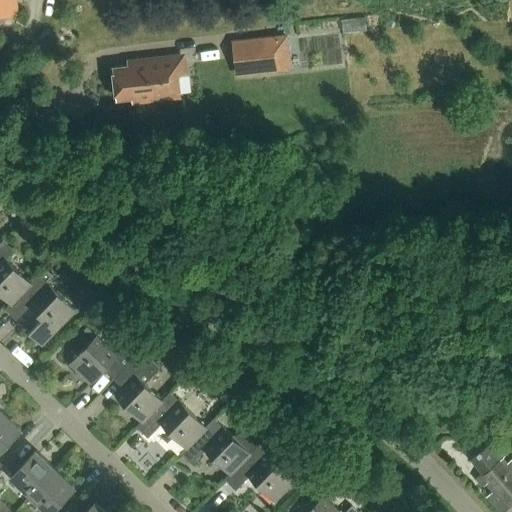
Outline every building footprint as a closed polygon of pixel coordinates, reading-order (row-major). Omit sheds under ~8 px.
[(0,0),(0,16),(16,15),(14,0),(0,0)] [(286,36),(231,43),(235,79),(290,72),(286,36)] [(134,67),(109,69),(112,103),(128,102),(129,108),(178,102),(176,76),(183,76),(182,56),(133,61),(134,67)] [(0,290),(11,301),(30,282),(6,259),(14,250),(3,238),(0,241),(0,290)] [(75,309),(38,274),(30,282),(11,301),(6,307),(16,318),(30,304),(42,316),(42,317),(29,331),(41,343),(75,309)] [(102,300),(83,282),(73,293),(92,311),(102,300)] [(169,340),(158,330),(149,340),(155,346),(164,345),(169,340)] [(114,377),(135,356),(140,350),(142,348),(128,335),(112,351),(96,335),(70,362),(91,382),(105,368),(114,377)] [(143,420),(162,400),(144,382),(158,367),(140,350),(135,356),(114,377),(125,388),(118,395),(143,420)] [(187,445),(205,425),(170,392),(162,400),(143,420),(137,426),(138,427),(139,426),(148,435),(162,420),(187,445)] [(281,414),(270,405),(254,421),(265,431),(281,414)] [(3,410),(0,413),(0,450),(22,428),(3,410)] [(249,451),(257,443),(253,428),(231,434),(214,416),(205,425),(187,445),(180,451),(181,452),(182,451),(192,460),(206,446),(230,470),(249,451)] [(487,496),(499,511),(501,511),(511,503),(511,460),(506,464),(501,458),(504,456),(491,441),(470,459),(481,472),(475,478),(481,486),(485,483),(492,492),(487,496)] [(249,451),(230,470),(224,477),(236,488),(249,474),(274,499),(294,479),(257,443),(249,451)] [(30,494),(55,467),(37,450),(12,476),(30,494)] [(55,467),(30,494),(49,511),(50,511),(75,487),(55,467)] [(374,507),(380,511),(399,511),(405,506),(388,491),(374,507)] [(359,511),(350,503),(342,511),(339,511),(321,494),(304,511),(359,511)] [(4,502),(0,505),(0,511),(9,511),(12,510),(4,502)] [(107,511),(97,502),(86,511),(107,511)]
